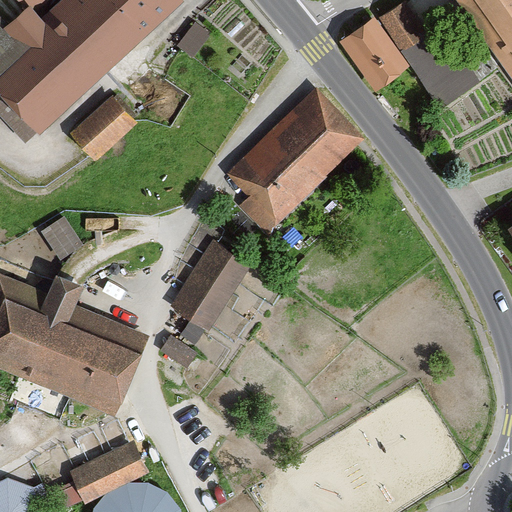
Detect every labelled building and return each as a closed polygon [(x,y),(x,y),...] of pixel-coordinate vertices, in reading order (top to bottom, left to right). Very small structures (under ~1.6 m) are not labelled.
[(182,3),(179,0),(60,0),(40,19),(29,8),(5,31),(0,25),(0,117),(26,146),(182,3)] [(14,0),(20,6),(27,0),(34,9),(44,0),(14,0)] [(511,0),(455,0),(511,76),(511,0)] [(405,2),(380,20),(408,57),(433,38),(405,2)] [(412,74),(374,19),(340,43),(379,97),(412,74)] [(216,42),(194,26),(177,48),(193,60),(201,49),(207,53),(216,42)] [(315,94),(227,176),(249,200),(240,208),(266,236),(363,146),(315,94)] [(71,134),(96,162),(138,125),(113,97),(71,134)] [(87,229),(118,225),(117,213),(86,217),(87,229)] [(172,305),(211,330),(250,268),(212,243),(172,305)] [(0,368),(116,415),(148,335),(75,306),(84,285),(56,273),(48,294),(0,274),(0,368)] [(171,334),(162,353),(191,367),(201,348),(171,334)] [(149,474),(134,442),(71,471),(85,503),(149,474)] [(0,483),(0,511),(38,511),(25,475),(0,483)]
